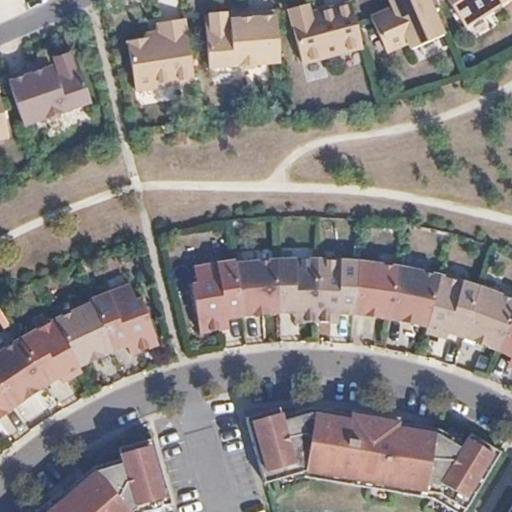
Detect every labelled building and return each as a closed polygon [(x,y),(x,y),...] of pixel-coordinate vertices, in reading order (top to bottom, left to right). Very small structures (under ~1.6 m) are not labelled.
[(311,8),(312,7),(310,0),(298,0),(288,3),(303,55),(359,42),(363,35),(352,0),(336,0),(316,6),(318,10),(311,11),(311,8)] [(399,0),(394,2),(372,12),(388,47),(409,38),(413,43),(445,29),(431,0),(399,0)] [(451,0),(465,21),(480,10),(481,12),(499,0),(451,0)] [(281,56),(277,7),(239,10),(240,15),(232,15),(231,10),(226,11),(226,8),(210,10),(211,12),(206,12),(210,62),(240,60),(244,64),(253,63),(258,58),(281,56)] [(160,29),(154,29),(147,30),(148,33),(129,35),(136,85),(196,75),(186,14),(160,18),(158,19),(160,29)] [(158,19),(155,25),(147,27),(147,30),(154,29),(160,29),(158,19)] [(92,96),(76,49),(72,50),(70,48),(55,53),(56,56),(52,57),(53,62),(45,64),(44,60),(9,72),(25,118),(25,119),(47,112),(53,114),(60,111),(63,106),(92,96)] [(0,135),(10,133),(0,93),(0,135)] [(280,254),(236,259),(245,310),(262,308),(261,305),(268,305),(268,308),(283,307),(280,254)] [(319,254),(280,254),(283,307),(296,306),(303,306),(303,316),(318,316),(319,254)] [(319,254),(318,316),(333,317),(334,307),(341,307),(355,309),(360,256),(319,254)] [(236,259),(236,255),(197,262),(200,278),(195,279),(203,327),(225,324),(223,314),(245,310),(236,259)] [(399,262),(360,256),(355,309),(370,310),(370,308),(376,308),(376,312),(390,313),(399,262)] [(399,262),(390,313),(407,317),(408,314),(414,315),(413,318),(427,321),(440,271),(399,262)] [(440,271),(427,321),(426,327),(441,331),(442,325),(449,327),(464,332),(481,283),(440,271)] [(127,279),(91,294),(92,297),(105,327),(113,345),(134,336),(138,346),(158,336),(139,292),(134,294),(127,279)] [(511,315),(511,294),(481,283),(464,332),(479,338),(480,335),(487,337),(485,340),(499,345),(511,315)] [(105,327),(92,297),(56,314),(80,361),(93,355),(92,352),(98,350),(99,352),(113,345),(105,327)] [(334,307),(333,317),(340,317),(341,307),(334,307)] [(223,314),(225,324),(232,322),(230,313),(223,314)] [(80,361),(56,314),(19,335),(46,379),(60,372),(66,368),(69,374),(82,366),(80,361)] [(511,315),(499,345),(511,350),(511,315)] [(19,335),(0,347),(0,378),(15,400),(29,391),(27,388),(32,385),(34,387),(46,379),(19,335)] [(134,336),(127,339),(131,348),(138,346),(134,336)] [(60,372),(62,377),(69,374),(66,368),(60,372)] [(15,400),(0,378),(0,407),(1,407),(2,410),(15,400)] [(434,493),(462,511),(502,446),(471,428),(465,439),(441,425),(400,417),(400,412),(354,404),(353,409),(311,402),(294,405),(296,411),(284,414),(280,402),(246,411),(266,476),(306,465),(311,466),(310,472),(434,493)] [(184,511),(191,510),(171,438),(168,439),(167,436),(133,445),(136,457),(110,464),(76,489),(73,485),(36,511),(184,511)]
